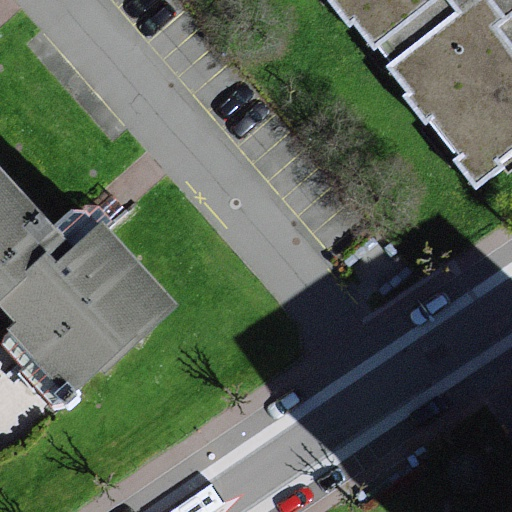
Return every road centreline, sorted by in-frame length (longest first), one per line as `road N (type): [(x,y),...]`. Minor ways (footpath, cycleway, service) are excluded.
road 1 (residential): [(44,0),(390,395)]
road 2 (residential): [(390,395),(228,511)]
road 3 (residential): [(511,314),(390,395)]
